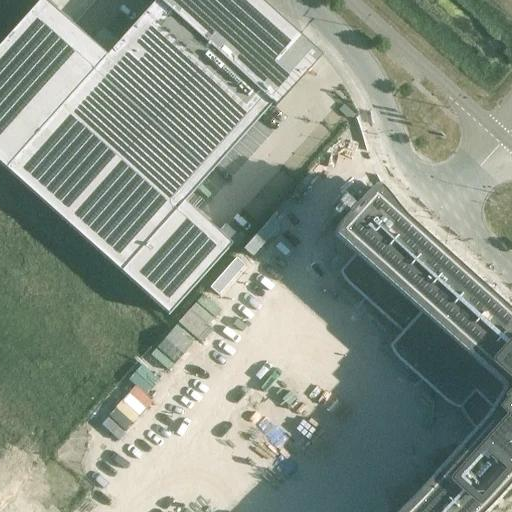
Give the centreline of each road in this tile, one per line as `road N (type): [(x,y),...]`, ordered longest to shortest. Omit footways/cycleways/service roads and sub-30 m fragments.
road 1 (unclassified): [(447,206),(407,171),(354,51),(297,0)]
road 2 (tertiary): [(352,0),(504,136)]
